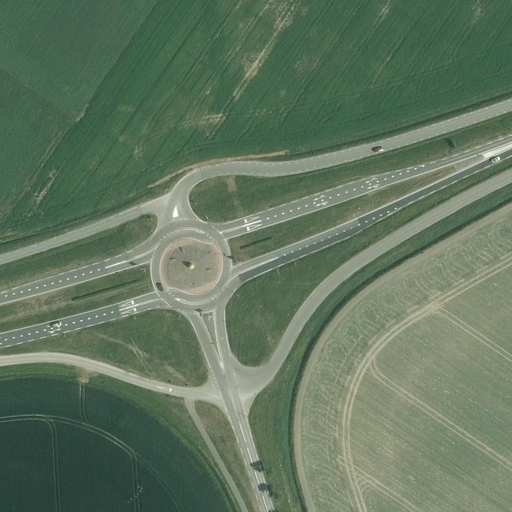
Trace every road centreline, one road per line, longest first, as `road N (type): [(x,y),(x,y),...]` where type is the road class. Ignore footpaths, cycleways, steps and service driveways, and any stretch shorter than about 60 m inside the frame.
road 1 (tertiary): [(230,392),(272,368),(298,321),(346,270),(511,175)]
road 2 (unclassified): [(177,198),(191,179),(212,171),(291,168),(511,105)]
road 3 (primary): [(511,140),(260,221)]
road 4 (primary): [(283,256),(511,151)]
road 5 (unclassified): [(0,361),(65,360),(175,392),(230,392)]
road 6 (unclassified): [(0,261),(177,198)]
road 7 (tertiary): [(268,511),(230,392)]
